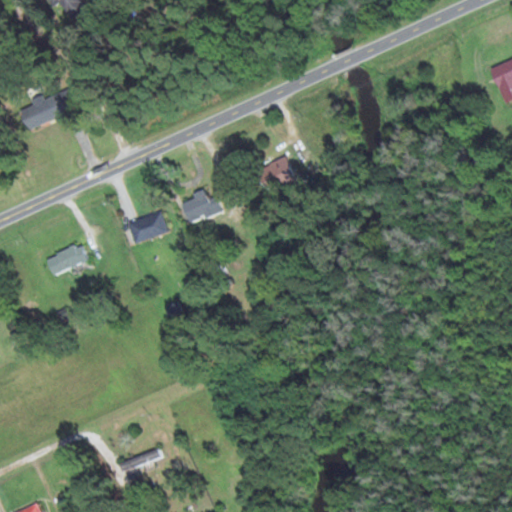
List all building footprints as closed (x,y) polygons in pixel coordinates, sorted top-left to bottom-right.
[(86,9),(78,0),(49,0),(68,23),(86,9)] [(511,58),(489,68),(503,103),(511,99),(511,58)] [(76,107),(68,89),(22,110),(30,128),(76,107)] [(295,177),(284,156),(256,170),(267,191),(295,177)] [(216,195),(208,198),(204,189),(176,201),(186,226),(223,211),(216,195)] [(47,257),(53,275),(89,262),(82,244),(47,257)] [(183,314),(176,302),(165,308),(172,320),(183,314)] [(192,438),(194,445),(222,435),(219,428),(192,438)] [(135,469),(163,456),(160,447),(121,465),(128,481),(138,476),(135,469)] [(40,511),(36,502),(15,511),(40,511)]
